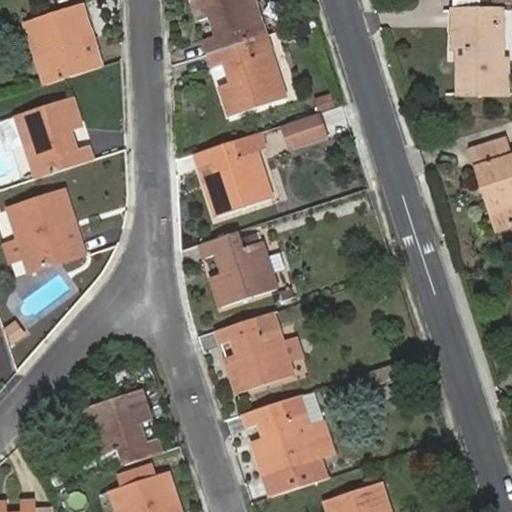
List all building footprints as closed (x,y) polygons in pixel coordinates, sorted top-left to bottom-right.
[(209,54),(266,36),(254,0),(191,0),(198,22),(218,16),(219,21),(212,23),(216,36),(204,40),(209,54)] [(25,23),(45,86),(102,68),(98,53),(88,56),(84,42),(76,45),(74,40),(92,34),(82,4),(25,23)] [(461,49),(461,57),(457,57),(458,95),(509,95),(508,60),(504,60),(503,10),(452,11),(452,50),(461,49)] [(238,80),(220,87),(230,118),(287,99),(266,36),(209,54),(214,68),(226,65),(229,78),(237,76),(238,80)] [(37,180),(94,161),(89,147),(78,150),(73,136),(66,138),(64,134),(82,128),(73,98),(17,117),(26,145),(37,180)] [(327,113),(284,126),(292,152),(335,139),(327,113)] [(17,117),(0,121),(0,129),(7,151),(26,145),(17,117)] [(196,155),(216,218),(273,200),(253,143),(246,145),(244,139),(196,155)] [(471,151),(484,189),(489,188),(503,229),(511,226),(511,156),(510,157),(505,140),(471,151)] [(65,192),(10,210),(20,241),(25,258),(30,272),(85,255),(80,241),(70,244),(66,230),(58,232),(57,227),(74,222),(65,192)] [(0,213),(0,225),(4,237),(15,233),(8,211),(0,213)] [(213,283),(221,309),(279,290),(263,243),(243,249),(238,233),(201,245),(205,258),(216,255),(222,274),(230,272),(231,277),(213,283)] [(25,258),(20,241),(5,246),(10,263),(25,258)] [(283,342),(274,314),(217,332),(221,346),(232,342),(236,355),(244,353),(245,358),(228,363),(238,395),(295,376),(290,362),(283,342)] [(7,329),(18,344),(30,335),(20,320),(7,329)] [(299,337),(283,342),(290,362),(305,357),(299,337)] [(400,364),(374,373),(381,397),(408,389),(400,364)] [(146,443),(141,430),(133,432),(132,428),(151,422),(141,390),(85,410),(101,456),(119,450),(125,466),(163,454),(158,439),(146,443)] [(300,397),(245,415),(249,429),(260,425),(264,439),(272,437),(274,442),(254,448),(264,479),(273,476),(280,496),(329,480),(322,459),(310,425),(300,397)] [(310,425),(322,459),(335,455),(323,421),(310,425)] [(177,504),(167,476),(158,479),(152,463),(117,475),(123,491),(113,495),(118,511),(158,511),(177,504)] [(391,511),(382,483),(325,502),(327,511),(391,511)] [(0,511),(36,511),(36,502),(21,503),(21,511),(7,511),(7,504),(0,504),(0,511)]
